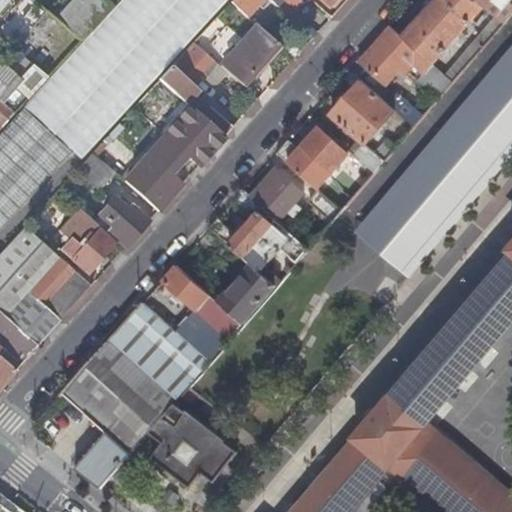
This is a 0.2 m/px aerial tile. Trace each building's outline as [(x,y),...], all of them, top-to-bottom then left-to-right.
[(0,0),(0,10),(8,0),(0,0)] [(48,0),(42,7),(49,13),(56,6),(48,0)] [(65,27),(81,40),(113,5),(106,0),(82,0),(86,3),(65,27)] [(263,0),(232,0),(230,3),(247,18),(263,0)] [(283,0),(295,10),(304,0),(283,0)] [(433,0),(401,37),(432,64),(484,5),(477,0),(433,0)] [(477,0),(484,5),(494,15),(507,0),(477,0)] [(3,36),(16,43),(34,13),(21,5),(3,36)] [(198,34),(218,54),(234,37),(213,18),(198,34)] [(279,46),(256,26),(219,66),(242,86),(279,46)] [(17,52),(47,77),(81,40),(65,27),(39,56),(21,40),(13,48),(17,52)] [(401,37),(390,27),(358,62),(385,86),(397,71),(402,76),(413,64),(423,74),(432,64),(401,37)] [(293,59),(300,51),(285,39),(279,46),(293,59)] [(465,52),(472,58),(482,46),(475,40),(465,52)] [(212,60),(193,43),(159,80),(182,101),(194,89),(189,85),(212,60)] [(511,152),(511,45),(357,231),(407,276),(511,152)] [(0,103),(13,114),(47,77),(17,52),(6,64),(24,79),(22,81),(0,62),(0,103)] [(417,81),(436,99),(451,82),(432,64),(423,74),(417,81)] [(331,113),(358,137),(364,143),(366,144),(394,111),(392,109),(361,81),(331,113)] [(394,111),(412,127),(423,115),(403,97),(392,109),(394,111)] [(0,127),(1,128),(11,116),(0,106),(0,127)] [(189,107),(163,135),(186,156),(192,161),(198,166),(223,137),(216,131),(189,107)] [(0,135),(0,215),(63,146),(24,110),(0,135)] [(388,130),(401,141),(409,131),(397,120),(388,130)] [(223,125),(216,131),(223,137),(229,131),(223,125)] [(287,140),(276,153),(317,189),(350,152),(347,149),(320,125),(302,146),(307,149),(303,154),(287,140)] [(163,135),(156,144),(179,164),(186,156),(163,135)] [(354,155),(373,172),(396,146),(384,135),(370,151),(363,144),(354,155)] [(350,152),(354,155),(363,144),(364,143),(358,137),(347,149),(350,152)] [(113,172),(123,181),(156,212),(182,184),(176,180),(170,175),(179,164),(156,144),(131,172),(101,143),(92,153),(113,172)] [(63,146),(0,215),(0,229),(71,153),(63,146)] [(113,172),(92,153),(76,170),(97,190),(113,172)] [(192,161),(186,156),(179,164),(170,175),(176,180),(192,161)] [(253,200),(277,221),(287,210),(295,217),(301,210),(293,203),(302,193),(278,172),(253,200)] [(330,221),(341,210),(318,190),(309,202),(330,221)] [(210,227),(252,266),(259,272),(281,248),(296,261),(299,258),(307,248),(277,221),(253,200),(243,191),(234,200),(253,216),(236,235),(218,219),(210,227)] [(125,247),(148,222),(132,207),(127,213),(113,200),(93,222),(101,229),(107,235),(109,233),(125,247)] [(93,222),(78,209),(59,230),(69,239),(60,250),(86,274),(114,243),(99,231),(101,229),(93,222)] [(0,252),(0,312),(37,346),(90,286),(24,226),(0,252)] [(351,511),(390,466),(423,427),(511,322),(511,247),(511,248),(511,249),(390,395),(388,395),(354,436),(355,436),(291,511),(351,511)] [(174,330),(209,362),(227,342),(243,323),(219,303),(176,265),(163,279),(195,308),(174,330)] [(219,303),(243,323),(275,286),(269,281),(259,272),(252,266),(219,303)] [(269,281),(275,286),(279,281),(273,275),(269,281)] [(76,469),(99,487),(148,432),(173,403),(209,362),(174,330),(143,302),(62,392),(107,433),(76,469)] [(0,387),(37,346),(0,312),(0,387)] [(173,403),(148,432),(162,443),(151,458),(189,488),(201,472),(214,482),(237,451),(224,442),(225,439),(186,410),(184,411),(173,403)] [(511,511),(511,500),(423,427),(390,466),(421,492),(444,511),(511,511)] [(438,511),(444,511),(421,492),(418,495),(438,511)]
